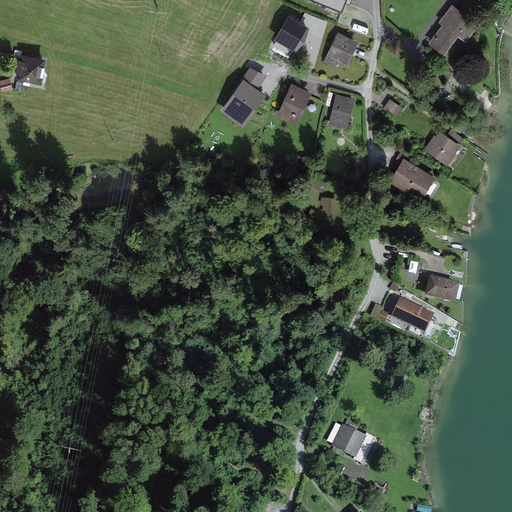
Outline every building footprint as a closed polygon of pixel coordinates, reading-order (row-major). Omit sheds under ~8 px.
[(347,0),(300,0),(338,18),(347,0)] [(458,4),(429,39),(450,57),(479,21),(458,4)] [(310,24),(291,13),(276,39),(295,50),(310,24)] [(361,41),(339,30),(328,53),(350,64),(361,41)] [(47,58),(22,53),(17,76),(43,81),(47,58)] [(264,91),(245,77),(222,108),(242,122),(264,91)] [(12,78),(0,81),(0,83),(2,90),(14,87),(12,78)] [(312,92),(291,82),(277,112),(298,122),(312,92)] [(356,98),(335,93),(328,123),(349,128),(356,98)] [(462,145),(439,128),(425,147),(448,164),(462,145)] [(438,176),(403,157),(391,179),(426,198),(438,176)] [(325,198),(323,215),(332,217),(334,199),(325,198)] [(461,281),(430,274),(426,293),(457,300),(461,281)] [(434,312),(401,297),(393,314),(426,330),(434,312)] [(367,434),(343,422),(332,444),(356,456),(367,434)]
